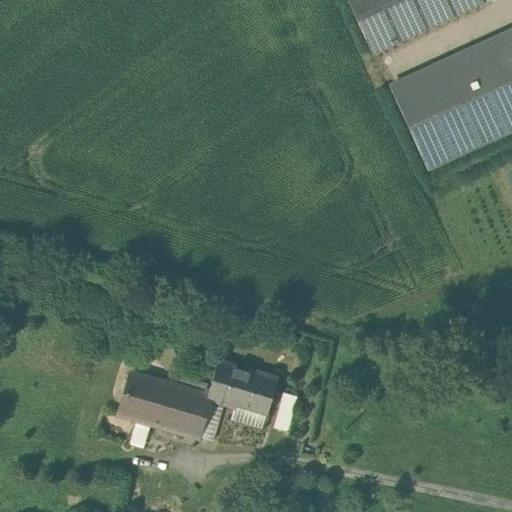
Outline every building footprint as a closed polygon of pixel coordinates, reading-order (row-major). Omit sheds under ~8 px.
[(347,0),(372,53),(481,2),(480,0),(347,0)] [(511,128),(511,29),(390,86),(427,168),(511,128)] [(234,365),(217,360),(207,396),(131,374),(119,414),(212,441),(225,398),(234,365)] [(280,378),(234,365),(225,398),(271,411),(278,387),(280,378)] [(291,429),(296,393),(282,391),(276,427),(291,429)]
